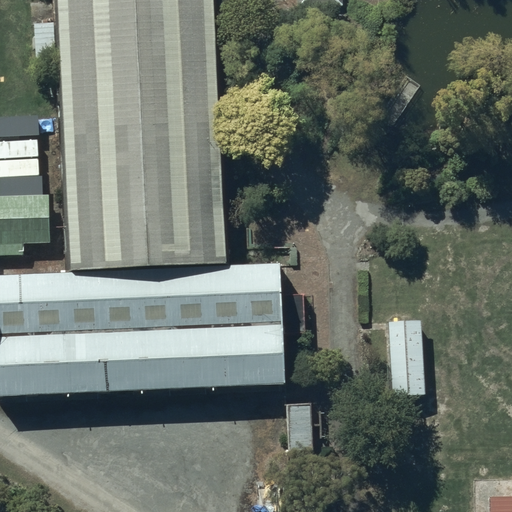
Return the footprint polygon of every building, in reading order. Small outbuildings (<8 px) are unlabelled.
[(52,0),(64,277),(226,271),(214,0),(52,0)] [(343,0),(299,0),(300,10),(344,8),(343,0)] [(37,147),(0,148),(0,165),(38,164),(37,147)] [(42,168),(0,168),(0,191),(42,191),(42,168)] [(0,260),(23,259),(22,248),(47,247),(44,194),(0,196),(0,260)] [(64,277),(0,280),(0,401),(283,389),(278,269),(226,271),(64,277)] [(422,322),(389,324),(392,398),(425,396),(422,322)] [(309,412),(286,412),(288,460),(311,459),(309,412)] [(511,511),(511,495),(488,496),(488,511),(511,511)]
